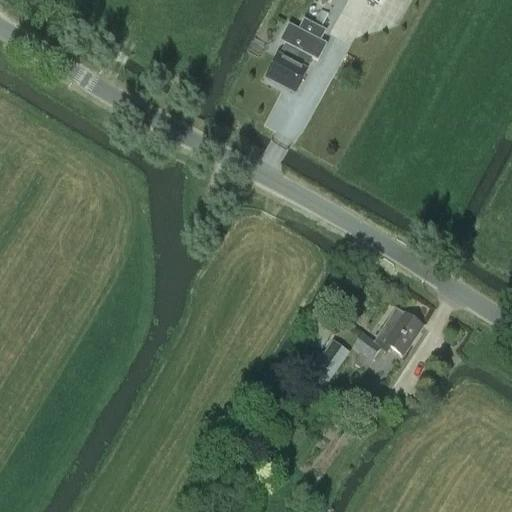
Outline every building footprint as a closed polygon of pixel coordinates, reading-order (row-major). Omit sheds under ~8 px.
[(278,60),(267,82),(295,96),(306,74),(305,73),(311,60),(318,63),(326,46),(316,41),(321,30),(303,21),(297,31),(287,26),(279,44),(285,47),(278,60)] [(348,58),(345,63),(350,66),(353,61),(348,58)] [(403,358),(423,330),(395,311),(373,346),(362,337),(353,351),(363,357),(356,368),(366,375),(380,353),(387,357),(391,350),(403,358)] [(322,319),(307,341),(321,351),(336,329),(322,319)] [(328,384),(349,355),(333,343),(311,372),(328,384)]
